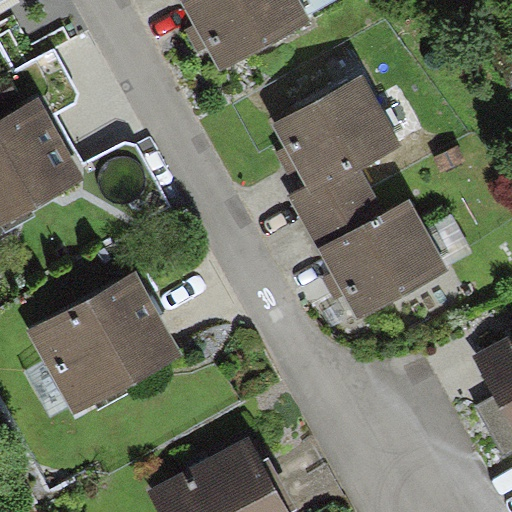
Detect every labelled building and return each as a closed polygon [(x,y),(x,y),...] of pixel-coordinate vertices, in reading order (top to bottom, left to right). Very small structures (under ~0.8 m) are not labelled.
[(178,0),(221,80),(312,31),(295,0),(178,0)] [(273,112),(313,182),(360,156),(400,133),(360,63),(273,112)] [(0,226),(84,179),(40,101),(0,123),(0,226)] [(292,193),(354,306),(447,255),(409,186),(384,199),(360,156),(313,182),(292,193)] [(139,274),(31,335),(77,416),(185,355),(139,274)] [(511,420),(511,323),(471,345),(511,420)] [(291,511),(245,431),(145,489),(157,511),(291,511)]
